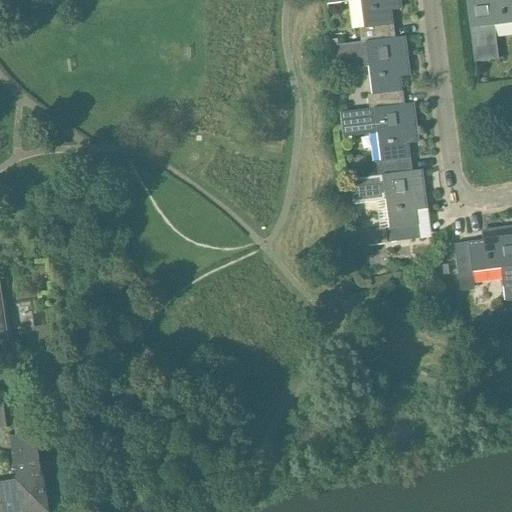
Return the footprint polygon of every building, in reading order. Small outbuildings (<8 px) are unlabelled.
[(360,29),(362,42),(362,43),(397,39),(396,38),(393,6),(402,5),(401,0),(327,0),(328,4),(357,0),(361,0),(365,28),(360,29)] [(511,0),(466,0),(474,64),(500,61),(496,28),(511,25),(511,0)] [(405,105),(401,73),(410,72),(406,36),(396,38),(397,39),(362,43),(362,42),(333,46),(336,70),(370,66),(374,95),(367,95),(369,109),(369,110),(405,105)] [(378,176),(414,171),(410,140),(419,139),(415,104),(405,105),(369,110),(369,109),(341,113),(344,137),(378,133),(382,162),(377,163),(378,176)] [(414,171),(378,176),(378,177),(349,181),(352,204),(386,199),(390,228),(367,231),(369,246),(422,239),(418,207),(428,206),(423,171),(414,173),(414,171)] [(511,227),(487,231),(488,241),(455,245),(460,281),(474,279),(474,273),(502,270),(506,304),(511,303),(511,227)] [(48,511),(36,433),(10,437),(17,479),(15,479),(13,480),(11,481),(10,483),(9,485),(8,487),(8,489),(8,491),(0,492),(0,511),(48,511)]
